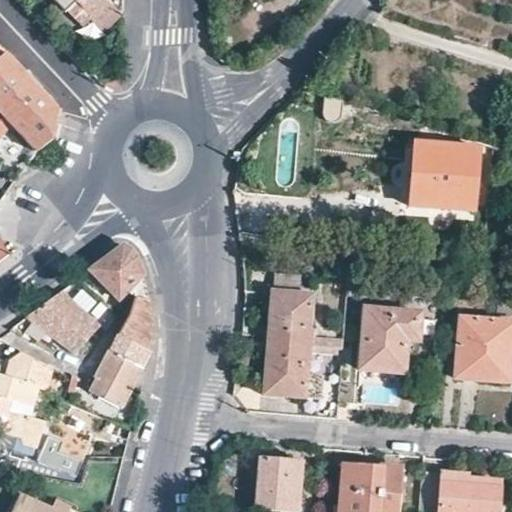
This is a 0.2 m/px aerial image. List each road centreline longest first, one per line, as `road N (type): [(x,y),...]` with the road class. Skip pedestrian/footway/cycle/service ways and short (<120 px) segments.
road 1 (residential): [(511,450),(178,415)]
road 2 (residential): [(192,339),(197,188)]
road 3 (residential): [(158,205),(192,339)]
road 4 (residential): [(96,100),(2,0)]
